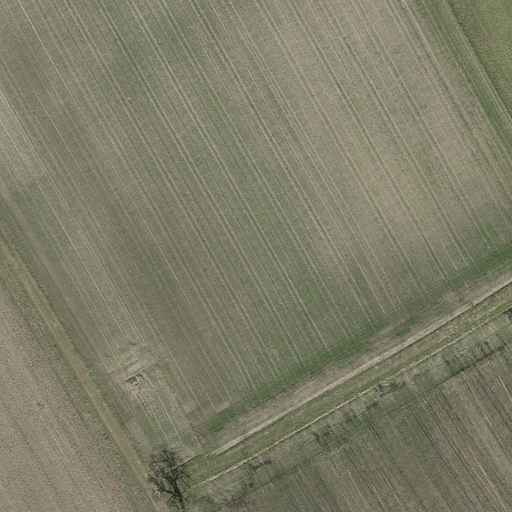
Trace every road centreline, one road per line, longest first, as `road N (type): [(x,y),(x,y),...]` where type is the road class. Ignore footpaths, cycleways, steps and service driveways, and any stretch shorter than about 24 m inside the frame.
road 1 (track): [(511,285),(154,497)]
road 2 (track): [(163,511),(0,232)]
